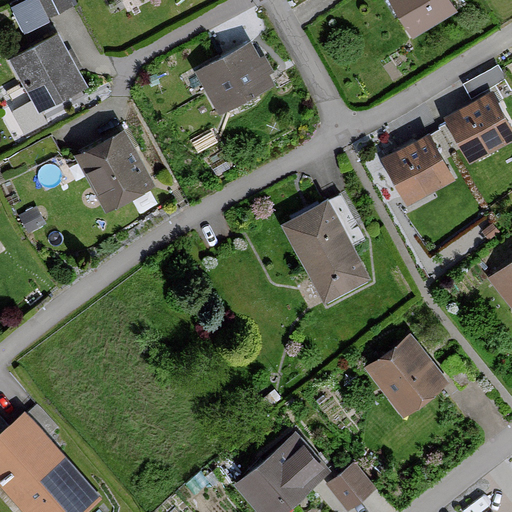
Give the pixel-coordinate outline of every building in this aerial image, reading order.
[(443,0),(385,0),(410,38),(451,12),(443,0)] [(6,58),(35,111),(86,82),(57,29),(6,58)] [(272,83),(252,42),(197,69),(217,110),(272,83)] [(484,89),(436,116),(466,167),(511,141),(484,89)] [(149,186),(119,125),(72,148),(102,209),(149,186)] [(421,130),(374,160),(404,207),(450,179),(421,130)] [(375,280),(328,197),(281,225),(326,308),(375,280)] [(511,250),(481,276),(511,313),(511,250)] [(448,385),(405,330),(357,367),(404,419),(448,385)] [(88,511),(99,503),(21,411),(0,428),(0,496),(13,511),(88,511)] [(295,432),(232,484),(256,511),(277,511),(316,482),(342,511),(343,511),(375,493),(349,462),(331,474),(295,432)]
